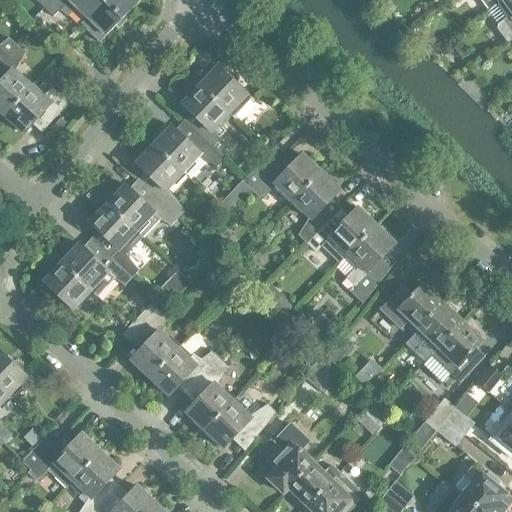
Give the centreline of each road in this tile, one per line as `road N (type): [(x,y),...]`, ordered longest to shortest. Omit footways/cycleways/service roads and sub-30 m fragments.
road 1 (residential): [(511,286),(199,0)]
road 2 (residential): [(245,511),(0,296)]
road 3 (residential): [(35,204),(192,0)]
